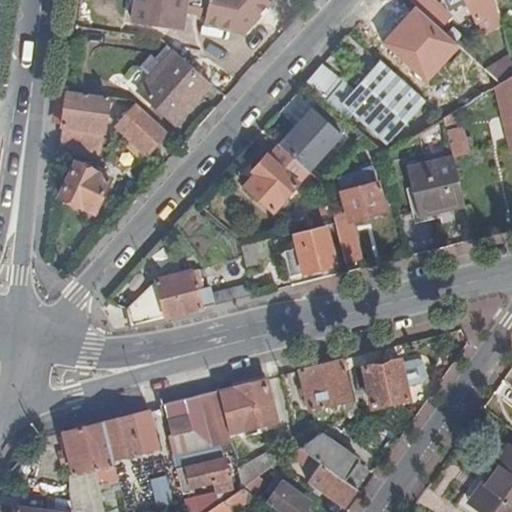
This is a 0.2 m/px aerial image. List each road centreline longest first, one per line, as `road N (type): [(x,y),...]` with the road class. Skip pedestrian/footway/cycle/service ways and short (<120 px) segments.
road 1 (tertiary): [(33,377),(77,377),(511,272)]
road 2 (residential): [(27,348),(345,0)]
road 3 (secondary): [(0,285),(41,0)]
road 4 (residential): [(378,511),(511,320)]
